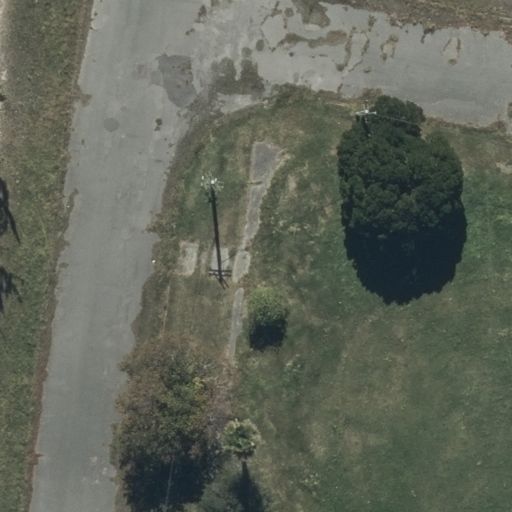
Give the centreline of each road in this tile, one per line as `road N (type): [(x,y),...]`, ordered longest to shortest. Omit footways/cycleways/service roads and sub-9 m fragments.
road 1 (track): [(163,0),(98,511)]
road 2 (track): [(246,0),(511,58)]
